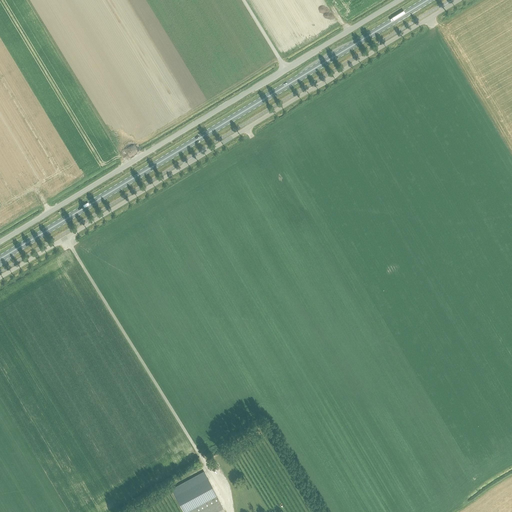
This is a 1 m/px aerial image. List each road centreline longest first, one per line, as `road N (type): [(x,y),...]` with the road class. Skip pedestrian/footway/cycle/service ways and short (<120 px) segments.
road 1 (unclassified): [(0,277),(458,0)]
road 2 (primary): [(0,258),(428,0)]
road 3 (unclassified): [(0,241),(399,0)]
